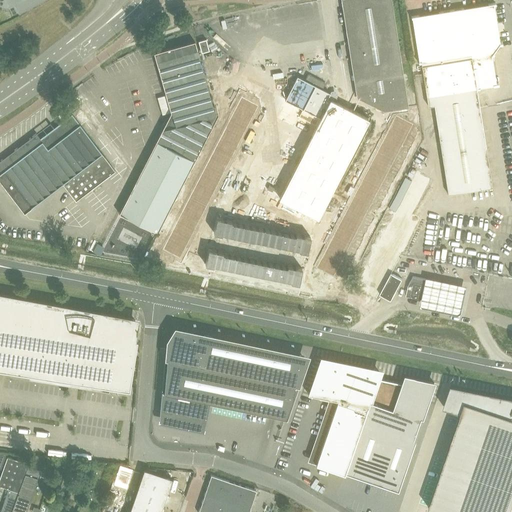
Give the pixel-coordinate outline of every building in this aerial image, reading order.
[(341,0),(357,97),(384,110),(407,106),(390,0),(341,0)] [(496,3),(411,17),(411,18),(414,18),(423,73),(424,82),(428,106),(434,105),(448,194),(492,187),(477,88),(473,59),(492,56),(495,55),(495,53),(493,54),(500,44),(502,44),(502,42),(499,43),(494,5),(496,4),(496,3)] [(201,52),(209,50),(206,38),(198,41),(201,52)] [(157,232),(193,161),(216,116),(194,42),(195,42),(194,41),(155,53),(172,112),(169,117),(167,118),(161,128),(162,131),(156,142),(163,146),(127,216),(157,232)] [(316,125),(278,198),(317,217),(368,119),(336,102),(327,98),(330,92),(297,76),(285,100),(302,109),(299,116),(316,125)] [(241,97),(163,248),(171,253),(179,257),(258,106),(250,101),(241,97)] [(3,159),(0,161),(0,181),(24,213),(34,206),(52,192),(57,188),(63,184),(75,200),(80,196),(100,182),(114,171),(101,153),(72,114),(54,128),(40,138),(36,133),(13,151),(12,150),(9,153),(10,154),(3,159)] [(396,116),(317,267),(326,272),(334,277),(414,125),(405,120),(396,116)] [(215,216),(211,232),(219,233),(220,232),(297,249),(297,250),(305,252),(309,236),(294,233),(294,235),(229,221),(230,219),(215,216)] [(208,248),(204,263),(212,265),(213,264),(290,281),(290,282),(298,283),(302,268),(287,265),(287,266),(222,253),(223,251),(208,248)] [(368,269),(357,290),(376,301),(380,294),(387,280),(403,283),(406,272),(377,265),(376,265),(375,265),(374,265),(373,265),(372,265),(371,266),(370,267),(369,267),(369,268),(368,269)] [(427,274),(425,284),(427,284),(424,299),(422,299),(420,306),(457,313),(463,310),(468,282),(427,274)] [(427,284),(425,284),(413,281),(408,285),(406,296),(422,299),(424,299),(427,284)] [(137,340),(136,340),(132,339),(135,320),(0,294),(0,369),(75,381),(129,390),(130,387),(137,340)] [(166,358),(163,392),(272,415),(286,417),(290,404),(291,404),(293,400),(293,399),(292,399),(300,361),(301,354),(175,328),(168,340),(166,356),(164,356),(164,358),(166,358)] [(403,383),(401,382),(377,377),(379,371),(321,359),(315,378),(310,391),(308,391),(307,393),(320,395),(320,396),(320,397),(329,399),(329,397),(338,399),(316,464),(344,473),(345,472),(367,479),(398,490),(423,417),(428,402),(434,383),(405,377),(403,382),(403,383)] [(461,412),(428,508),(430,509),(430,508),(440,511),(509,511),(511,506),(511,398),(452,386),(449,397),(447,396),(443,406),(446,407),(450,409),(461,412)] [(210,404),(162,395),(159,425),(203,434),(210,404)] [(11,511),(28,463),(7,455),(4,462),(0,475),(0,485),(8,488),(0,511),(11,511)] [(25,511),(37,477),(44,457),(31,455),(28,463),(11,511),(25,511)] [(69,460),(67,468),(76,470),(77,462),(69,460)] [(81,462),(78,471),(88,475),(91,466),(81,462)] [(119,466),(114,481),(127,486),(132,470),(119,466)] [(160,511),(172,478),(143,468),(128,511),(160,511)] [(211,475),(198,511),(248,511),(256,490),(211,475)]
